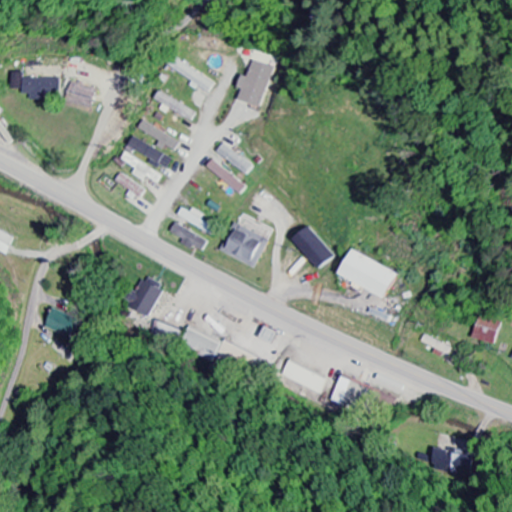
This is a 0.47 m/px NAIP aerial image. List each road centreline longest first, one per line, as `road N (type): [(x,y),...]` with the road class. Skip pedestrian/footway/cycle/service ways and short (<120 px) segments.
road 1 (secondary): [(511,413),(262,302),(0,161)]
road 2 (residential): [(64,195),(140,54),(203,0)]
road 3 (residential): [(77,244),(45,265),(0,414)]
road 4 (residential): [(143,238),(227,76)]
